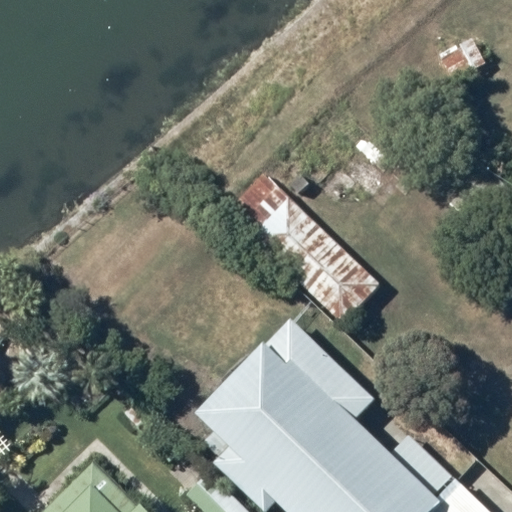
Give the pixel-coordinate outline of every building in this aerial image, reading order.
[(381,286),(342,250),(305,290),(343,326),(381,286)] [(434,511),(461,484),(294,322),(198,413),(232,449),(216,467),(262,511),(276,511),(280,508),(284,511),(434,511)] [(0,447),(17,435),(0,411),(0,447)] [(145,511),(94,464),(43,511),(145,511)] [(259,511),(208,464),(182,491),(203,511),(259,511)]
